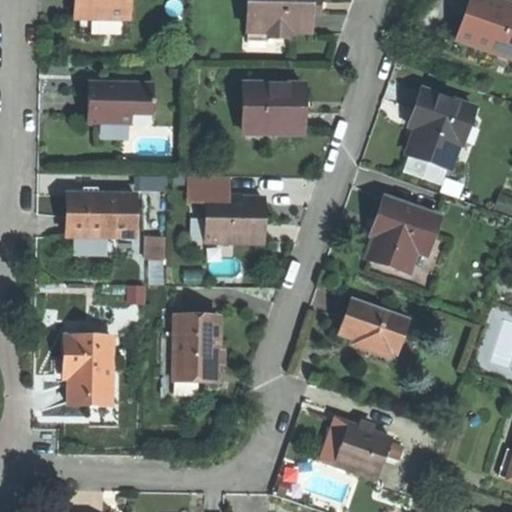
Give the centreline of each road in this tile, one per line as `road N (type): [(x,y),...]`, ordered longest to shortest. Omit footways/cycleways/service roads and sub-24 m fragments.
road 1 (residential): [(374,0),(364,28),(363,107),(271,356),(273,412),(250,461),(223,473),(133,474),(0,454)]
road 2 (residential): [(9,0),(9,236),(0,294)]
